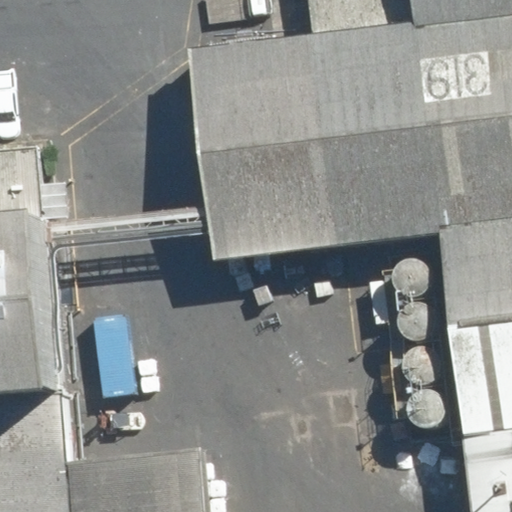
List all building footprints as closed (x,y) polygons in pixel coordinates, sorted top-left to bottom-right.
[(511,0),(307,0),(312,41),(511,18),(511,0)] [(456,229),(511,222),(511,18),(312,41),(199,54),(222,256),(456,229)] [(27,92),(0,94),(0,128),(31,126),(27,92)] [(0,400),(64,395),(50,212),(0,215),(0,400)] [(511,222),(456,229),(479,433),(511,428),(511,222)] [(0,400),(0,511),(217,511),(213,450),(69,461),(64,395),(0,400)]
